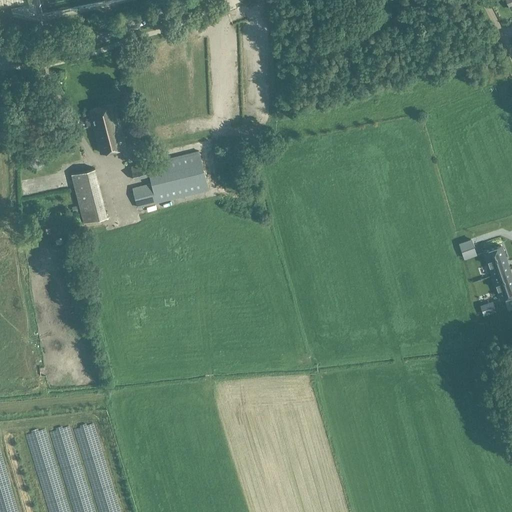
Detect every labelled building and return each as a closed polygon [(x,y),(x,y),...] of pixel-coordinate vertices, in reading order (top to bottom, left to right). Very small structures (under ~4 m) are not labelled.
[(114,103),(90,109),(94,124),(93,124),(101,152),(126,146),(118,117),(116,111),(118,110),(116,105),(114,105),(114,103)] [(18,140),(19,146),(31,144),(29,138),(18,140)] [(151,183),(132,188),(137,208),(209,191),(199,150),(146,163),(151,183)] [(145,163),(131,167),(134,179),(148,176),(145,163)] [(95,168),(71,174),(84,223),(108,217),(95,168)] [(208,193),(190,197),(193,208),(211,204),(208,193)] [(94,246),(97,238),(88,235),(85,243),(94,246)] [(459,243),(460,246),(461,251),(462,251),(474,246),(471,239),(459,243)] [(156,241),(147,241),(148,250),(157,250),(156,241)] [(501,245),(484,251),(492,275),(509,269),(501,245)] [(511,278),(509,269),(492,275),(500,299),(511,294),(511,278)] [(90,283),(91,293),(101,292),(100,281),(90,283)] [(161,286),(164,297),(170,296),(167,285),(161,286)] [(492,302),(481,306),(484,314),(495,310),(492,302)]
